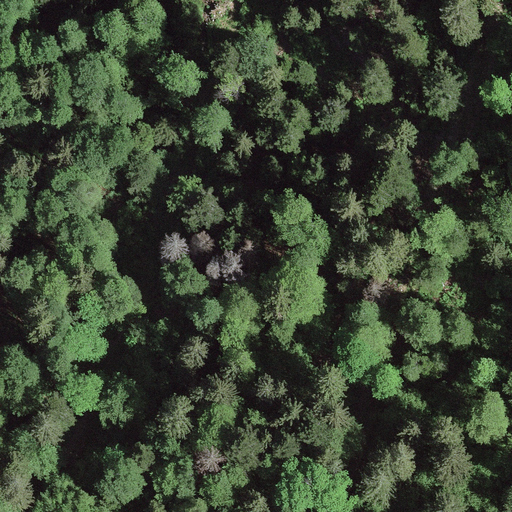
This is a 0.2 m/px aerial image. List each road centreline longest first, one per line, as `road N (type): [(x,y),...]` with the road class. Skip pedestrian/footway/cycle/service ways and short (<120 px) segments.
road 1 (track): [(22,511),(148,247),(225,0)]
road 2 (track): [(346,511),(490,53)]
